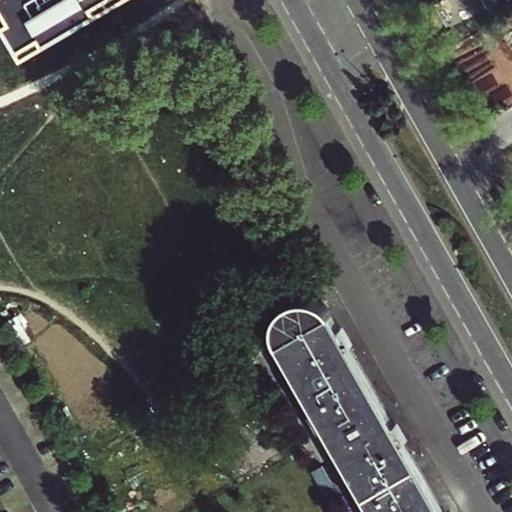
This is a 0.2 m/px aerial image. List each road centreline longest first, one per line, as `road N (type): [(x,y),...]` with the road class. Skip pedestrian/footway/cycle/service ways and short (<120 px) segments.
road 1 (tertiary): [(316,41),(511,385)]
road 2 (tertiary): [(511,276),(365,15)]
